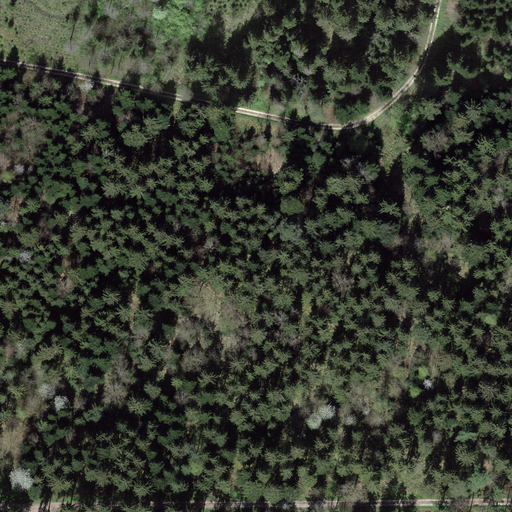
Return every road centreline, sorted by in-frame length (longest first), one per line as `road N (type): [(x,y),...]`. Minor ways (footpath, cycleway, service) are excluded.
road 1 (track): [(439,0),(418,70),(388,108),(359,124),(326,126),(0,60)]
road 2 (track): [(511,502),(0,507)]
